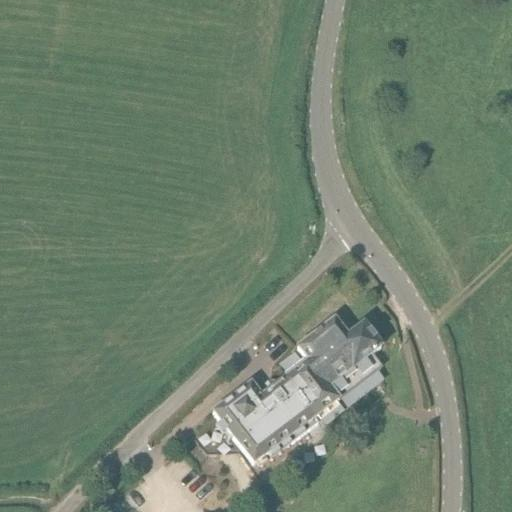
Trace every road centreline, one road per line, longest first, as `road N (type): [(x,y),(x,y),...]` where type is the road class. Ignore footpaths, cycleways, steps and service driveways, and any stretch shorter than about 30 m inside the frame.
road 1 (unclassified): [(62,511),(284,300),(350,225)]
road 2 (unclassified): [(450,511),(451,433),(433,348),(394,277),(350,225)]
road 3 (unclassified): [(350,225),(330,183),(320,131),(320,72),(334,0)]
